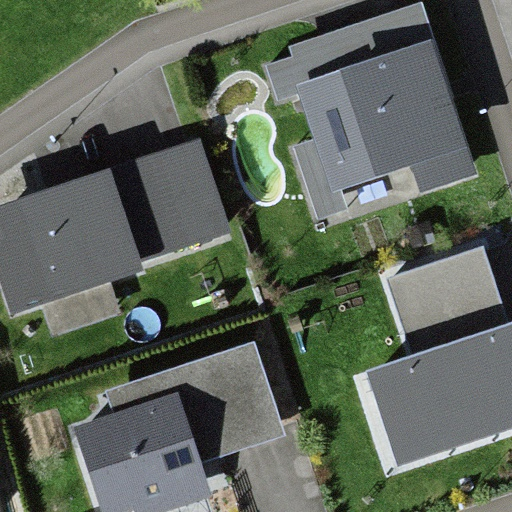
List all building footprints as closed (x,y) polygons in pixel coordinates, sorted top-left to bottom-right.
[(290,56),(268,63),(279,97),(300,90),(316,140),(295,147),(319,218),(349,208),(343,188),(410,166),(419,195),(480,175),(422,0),(419,0),(286,44),(290,56)] [(203,139),(0,207),(0,272),(14,315),(146,270),(143,260),(233,229),(203,139)] [(511,318),(487,244),(386,278),(412,356),(365,371),(397,465),(511,425),(511,318)] [(113,414),(72,427),(100,511),(127,511),(134,510),(134,511),(162,511),(212,496),(201,461),(283,435),(253,343),(106,391),(113,414)] [(34,372),(0,378),(0,430),(0,432),(43,424),(34,372)]
